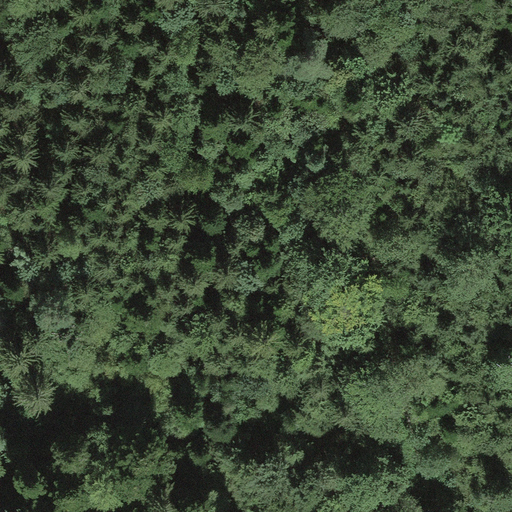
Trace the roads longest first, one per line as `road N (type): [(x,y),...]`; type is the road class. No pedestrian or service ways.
road 1 (track): [(423,511),(343,30)]
road 2 (track): [(316,0),(439,135),(511,237)]
